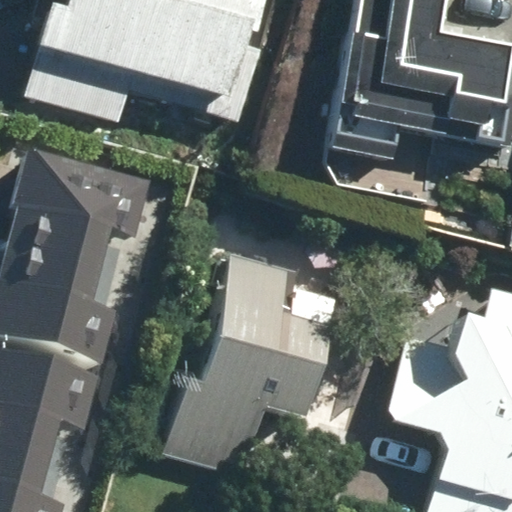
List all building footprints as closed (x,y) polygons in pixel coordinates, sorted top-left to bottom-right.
[(4,0),(0,16),(0,55),(194,109),(224,0),(4,0)] [(346,0),(326,120),(494,150),(510,56),(418,40),(424,0),(346,0)] [(13,155),(0,200),(0,343),(81,366),(97,309),(66,300),(87,223),(115,231),(127,187),(13,155)] [(140,455),(223,477),(241,411),(283,422),(307,330),(263,319),(276,273),(212,257),(177,387),(159,382),(140,455)] [(493,511),(508,465),(511,466),(511,300),(468,288),(456,328),(440,323),(432,350),(389,337),(363,424),(426,442),(405,511),(493,511)] [(0,356),(0,511),(43,511),(47,500),(15,491),(37,414),(65,422),(77,379),(0,356)]
